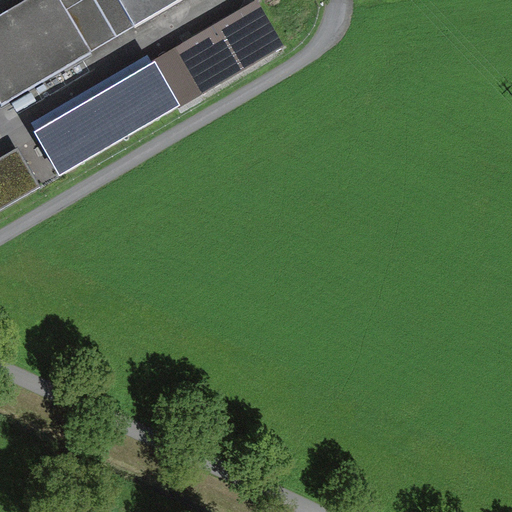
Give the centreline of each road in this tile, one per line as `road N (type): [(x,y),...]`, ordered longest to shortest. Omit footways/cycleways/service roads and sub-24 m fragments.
road 1 (track): [(337,0),(331,28),(315,45),(0,233)]
road 2 (unclassified): [(0,356),(331,511)]
